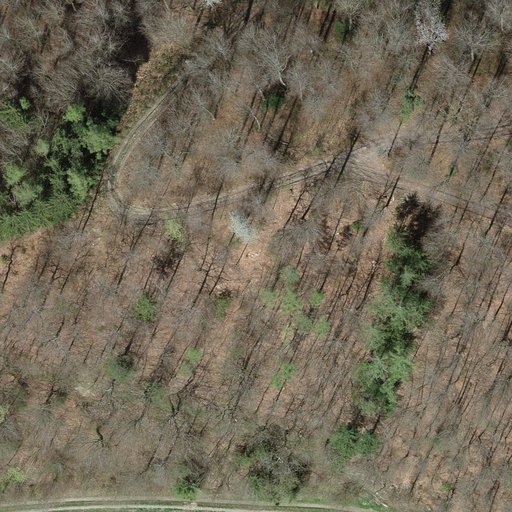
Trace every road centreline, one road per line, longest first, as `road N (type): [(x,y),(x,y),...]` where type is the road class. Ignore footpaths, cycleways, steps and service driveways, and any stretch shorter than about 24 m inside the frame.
road 1 (track): [(511,215),(357,153),(203,206),(148,210),(117,200),(111,172),(135,127),(254,0)]
road 2 (track): [(0,507),(122,502),(337,511)]
road 3 (track): [(511,123),(357,153)]
